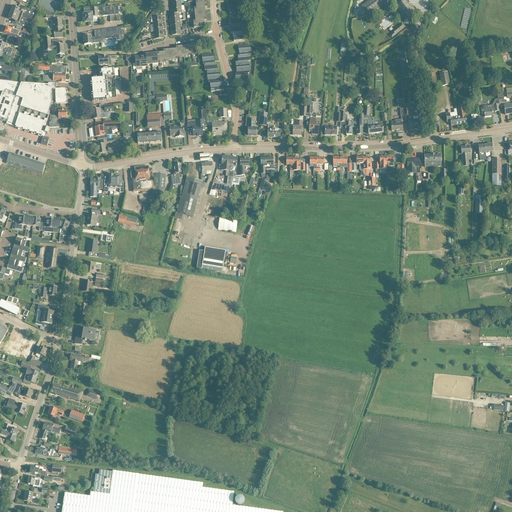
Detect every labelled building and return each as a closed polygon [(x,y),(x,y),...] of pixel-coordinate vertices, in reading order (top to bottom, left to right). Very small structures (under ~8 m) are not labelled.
[(369,0),(361,5),(368,15),(383,4),(383,5),(386,3),(383,0),(369,0)] [(400,14),(402,17),(406,20),(416,12),(405,0),(400,0),(395,4),(402,13),(400,14)] [(194,8),(195,15),(205,14),(205,11),(203,11),(203,8),(207,8),(206,1),(196,2),(196,8),(194,8)] [(231,25),(231,28),(231,34),(232,34),(233,37),(234,41),(243,41),(243,37),(242,33),(244,33),(244,27),(243,24),(239,24),(237,1),(227,2),(229,23),(231,25)] [(20,10),(20,9),(13,6),(8,19),(14,21),(14,22),(17,23),(17,25),(16,25),(18,26),(17,26),(24,28),(29,30),(30,30),(36,13),(24,8),(24,11),(20,10)] [(91,8),(91,9),(83,9),(83,10),(84,10),(85,23),(88,22),(89,26),(93,26),(93,22),(98,21),(97,17),(110,16),(110,22),(121,22),(120,15),(119,15),(118,6),(107,7),(91,8)] [(397,17),(392,10),(386,15),(390,21),(397,17)] [(205,14),(195,15),(195,21),(193,21),(194,28),(205,27),(204,24),(202,24),(202,21),(206,21),(205,14)] [(153,18),(153,25),(162,24),(162,21),(162,17),(153,18)] [(54,29),(55,29),(62,29),(62,20),(54,20),(54,29)] [(401,23),(392,30),(396,35),(405,27),(401,23)] [(17,26),(16,30),(13,29),(6,27),(5,27),(4,27),(4,29),(4,30),(5,30),(4,33),(18,38),(20,33),(27,36),(28,34),(32,35),(33,32),(29,31),(29,30),(24,28),(17,26)] [(122,35),(121,27),(101,30),(102,38),(122,35)] [(180,28),(171,28),(171,32),(172,32),(172,35),(172,36),(181,35),(180,28)] [(62,29),(55,29),(55,31),(54,31),(55,39),(63,38),(63,30),(61,30),(61,29),(62,29)] [(163,31),(154,32),(155,40),(164,39),(164,38),(163,38),(163,35),(163,31)] [(17,39),(8,36),(7,41),(15,44),(17,44),(19,40),(17,39)] [(92,44),(101,43),(101,38),(92,39),(92,36),(89,36),(84,37),(84,45),(92,45),(92,44)] [(0,42),(0,50),(11,54),(15,56),(17,51),(12,49),(12,51),(5,49),(6,45),(0,42)] [(57,56),(58,55),(61,55),(65,55),(64,44),(59,45),(56,45),(51,46),(51,42),(44,43),(45,51),(52,51),(52,50),(56,49),(57,56)] [(186,46),(182,47),(183,57),(190,57),(190,55),(196,54),(195,43),(189,44),(189,48),(186,48),(186,46)] [(235,75),(235,76),(235,78),(235,85),(243,84),(248,83),(248,80),(248,74),(249,74),(249,67),(248,62),(250,62),(250,57),(250,55),(251,55),(251,49),(251,46),(246,46),(238,46),(239,54),(239,56),(238,56),(238,63),(235,63),(236,68),(236,75),(235,75)] [(173,49),(170,50),(171,61),(177,60),(177,58),(183,57),(182,47),(176,47),(176,51),(173,52),(173,49)] [(11,54),(0,50),(0,57),(1,58),(3,55),(14,59),(15,56),(11,54)] [(161,53),(157,53),(158,64),(165,63),(164,61),(171,61),(170,50),(163,50),(164,55),(161,55),(161,53)] [(215,64),(214,61),(214,57),(214,54),(207,55),(202,55),(202,59),(203,65),(204,64),(204,67),(205,71),(207,71),(207,77),(208,83),(209,83),(210,89),(211,92),(216,92),(224,92),(222,84),(222,82),(221,82),(220,75),(220,70),(217,70),(216,63),(215,64)] [(111,65),(111,61),(117,60),(117,57),(108,57),(108,56),(98,57),(99,66),(104,65),(109,65),(111,65)] [(11,72),(20,73),(21,68),(20,68),(4,66),(5,66),(0,64),(0,65),(2,66),(2,71),(11,72)] [(29,69),(30,69),(49,71),(49,73),(53,73),(53,75),(66,75),(66,68),(50,67),(50,66),(45,65),(30,64),(29,69)] [(21,68),(20,73),(21,73),(20,82),(22,82),(28,83),(30,69),(29,69),(21,68)] [(114,68),(100,69),(100,77),(90,78),(92,102),(110,101),(108,77),(115,77),(114,68)] [(448,73),(440,74),(442,87),(450,85),(448,73)] [(55,84),(56,84),(58,84),(58,83),(65,83),(65,82),(66,75),(53,75),(53,76),(43,76),(43,84),(51,85),(51,84),(55,85),(55,84)] [(7,124),(12,110),(11,110),(22,82),(20,82),(19,83),(17,83),(17,82),(12,82),(0,81),(0,119),(7,123),(7,124)] [(29,83),(28,83),(22,82),(11,110),(12,110),(7,124),(15,126),(15,128),(43,137),(43,136),(44,137),(45,134),(48,134),(49,129),(45,128),(53,103),(56,104),(66,104),(66,96),(66,90),(56,90),(56,84),(55,84),(55,85),(51,84),(51,85),(43,84),(35,83),(29,83)] [(481,109),(482,114),(484,114),(485,118),(493,117),(492,112),(495,112),(499,111),(499,106),(498,104),(499,104),(498,101),(498,99),(495,100),(492,105),(487,106),(481,107),(481,109)] [(106,112),(112,112),(114,111),(113,105),(104,106),(104,108),(93,110),(94,119),(107,118),(106,112)] [(458,107),(457,107),(458,114),(460,114),(460,117),(457,117),(458,125),(466,124),(465,119),(463,107),(458,107)] [(50,116),(50,120),(51,120),(51,123),(49,123),(49,128),(59,128),(59,122),(58,122),(58,120),(67,120),(67,110),(63,111),(63,110),(62,110),(62,111),(58,111),(58,116),(50,116)] [(345,112),(342,111),(341,114),(341,122),(346,122),(346,127),(344,127),(344,130),(346,130),(346,135),(352,135),(352,127),(354,127),(356,127),(356,123),(354,123),(354,122),(353,122),(352,121),(350,121),(349,122),(347,122),(347,115),(345,115),(345,112)] [(458,125),(457,117),(454,118),(451,113),(446,114),(447,123),(451,122),(451,126),(458,125)] [(409,130),(413,130),(413,131),(420,130),(419,115),(411,116),(411,120),(409,120),(409,126),(409,130)] [(160,116),(147,117),(148,127),(160,127),(160,126),(164,126),(164,121),(163,116),(160,116)] [(310,119),(309,125),(309,130),(312,131),(312,135),(317,135),(317,131),(318,131),(319,126),(319,123),(320,124),(320,118),(316,118),(316,119),(310,119)] [(254,120),(249,119),(248,128),(248,136),(257,136),(257,128),(254,128),(254,120)] [(368,127),(368,134),(376,133),(375,126),(375,123),(374,123),(374,122),(371,122),(371,120),(367,121),(368,127)] [(395,120),(395,122),(391,122),(392,126),(391,126),(392,131),(398,131),(398,132),(403,132),(402,120),(395,120)] [(293,135),(301,135),(301,131),(302,131),(302,121),(297,121),(297,127),(293,127),(293,135)] [(109,127),(121,127),(120,122),(115,122),(103,122),(95,123),(96,127),(95,128),(96,137),(101,137),(105,136),(110,135),(113,135),(112,130),(109,127)] [(198,127),(193,128),(193,130),(193,135),(199,135),(199,136),(202,135),(202,130),(202,127),(201,122),(198,122),(198,127)] [(375,126),(376,133),(383,133),(382,126),(382,122),(379,122),(379,126),(375,126)] [(222,135),(221,131),(223,131),(227,131),(227,123),(222,123),(212,123),(212,130),(213,135),(222,135)] [(178,137),(178,138),(184,137),(184,135),(183,124),(177,125),(177,126),(169,126),(170,136),(178,136),(178,137)] [(268,138),(280,138),(280,133),(282,133),(282,132),(286,132),(286,124),(282,124),(282,130),(280,130),(278,130),(275,130),(275,129),(274,129),(274,128),(274,125),(268,125),(268,130),(268,133),(268,138)] [(325,130),(325,135),(336,135),(336,130),(336,127),(325,127),(325,130)] [(161,132),(148,133),(149,143),(161,142),(161,132)] [(149,143),(148,133),(137,134),(138,144),(149,143)] [(43,136),(43,137),(41,144),(47,146),(49,139),(44,137),(43,136)] [(109,153),(108,146),(107,140),(106,140),(101,141),(102,144),(98,145),(99,154),(106,153),(109,152),(109,153)] [(120,144),(108,146),(109,153),(121,151),(120,146),(120,144)] [(492,144),(484,145),(485,153),(486,156),(490,156),(490,157),(493,157),(492,144)] [(460,147),(461,155),(462,155),(463,167),(469,166),(467,154),(470,154),(470,151),(469,146),(460,147)] [(15,155),(10,154),(10,153),(7,161),(6,164),(42,175),(45,165),(31,161),(31,160),(29,159),(29,160),(21,157),(18,156),(15,155)] [(441,155),(431,155),(431,159),(430,159),(430,164),(430,167),(441,167),(441,164),(441,155)] [(237,159),(222,157),(221,171),(226,171),(226,176),(228,177),(227,185),(213,183),(211,190),(222,192),(230,193),(232,185),(233,177),(234,176),(234,172),(235,172),(236,167),(237,159)] [(340,157),(340,171),(340,170),(340,168),(347,168),(347,173),(352,173),(351,170),(352,170),(352,164),(347,164),(347,157),(340,157)] [(370,157),(363,157),(363,170),(366,170),(367,173),(373,173),(372,167),(371,167),(371,164),(370,164),(370,157)] [(267,170),(266,170),(266,173),(273,173),(273,169),(274,169),(273,158),(265,158),(265,162),(266,162),(266,165),(267,165),(267,170)] [(293,158),(293,171),(294,171),(305,171),(305,164),(300,164),(300,158),(293,158)] [(244,167),(249,167),(249,159),(240,159),(240,167),(241,176),(245,176),(244,167)] [(414,159),(414,160),(407,160),(407,167),(408,167),(408,174),(408,173),(415,173),(415,167),(420,167),(419,159),(414,159)] [(505,159),(492,159),(492,186),(498,186),(499,182),(498,182),(498,175),(501,175),(501,165),(505,165),(505,159)] [(174,175),(171,176),(172,185),(180,184),(179,174),(182,173),(181,164),(180,165),(180,164),(179,163),(178,163),(178,164),(177,165),(174,165),(175,170),(174,170),(174,175)] [(206,174),(206,171),(212,171),(212,163),(205,163),(205,165),(202,165),(202,174),(206,174)] [(184,192),(182,197),(181,197),(177,213),(176,213),(174,219),(181,220),(183,215),(193,218),(201,186),(204,187),(205,183),(195,180),(196,176),(196,164),(189,164),(186,178),(187,178),(185,187),(181,186),(180,191),(184,192)] [(144,167),(144,169),(140,170),(139,167),(135,168),(135,171),(133,171),(132,172),(131,172),(131,173),(132,179),(131,179),(132,187),(133,192),(137,192),(154,190),(153,181),(152,172),(149,172),(149,166),(144,167)] [(156,174),(153,204),(163,205),(166,175),(156,174)] [(104,183),(104,192),(108,192),(108,189),(114,189),(114,175),(108,175),(108,183),(104,183)] [(114,175),(114,189),(119,189),(119,193),(123,193),(123,184),(120,184),(120,176),(118,176),(118,175),(114,175)] [(240,176),(234,176),(233,177),(232,185),(239,186),(240,176)] [(97,198),(97,187),(99,187),(99,189),(103,189),(103,180),(100,180),(100,179),(99,179),(99,178),(97,178),(96,179),(96,181),(94,181),(94,180),(91,180),(91,187),(90,198),(93,198),(94,198),(97,198)] [(267,181),(262,180),(259,188),(260,188),(266,189),(268,182),(267,181)] [(87,225),(87,226),(90,226),(96,227),(97,216),(95,216),(95,214),(99,214),(100,210),(92,209),(92,213),(92,216),(87,215),(86,221),(87,221),(87,225)] [(118,222),(136,227),(137,220),(119,215),(118,222)] [(22,225),(26,226),(27,218),(20,217),(19,222),(15,221),(15,225),(15,229),(22,230),(22,225)] [(218,230),(236,232),(238,220),(220,217),(218,230)] [(34,218),(33,226),(39,227),(39,231),(43,231),(44,223),(40,223),(41,219),(34,218)] [(54,229),(55,221),(48,220),(47,224),(45,224),(44,232),(53,233),(54,229)] [(63,221),(61,221),(60,229),(61,229),(60,230),(67,232),(70,223),(63,221)] [(28,252),(29,248),(24,247),(26,241),(17,238),(13,248),(23,251),(28,252)] [(94,253),(96,254),(96,253),(97,241),(93,240),(92,240),(91,240),(90,240),(88,253),(94,253)] [(47,268),(55,270),(58,248),(53,248),(50,247),(49,252),(47,252),(46,263),(47,263),(47,268)] [(13,248),(10,258),(20,261),(25,263),(27,258),(21,256),(23,251),(13,248)] [(197,268),(202,269),(202,268),(221,271),(222,268),(223,269),(226,251),(205,248),(204,252),(199,251),(197,268)] [(22,273),(23,268),(18,266),(20,261),(10,258),(7,268),(22,273)] [(91,263),(89,262),(89,263),(87,262),(85,273),(94,274),(96,264),(91,263)] [(10,271),(0,267),(0,279),(2,280),(4,274),(9,275),(10,271)] [(106,280),(96,278),(96,279),(95,282),(92,282),(84,281),(83,292),(91,293),(91,286),(95,286),(95,287),(102,288),(102,283),(105,284),(106,281),(105,281),(106,280)] [(47,290),(47,289),(41,288),(40,297),(46,298),(46,295),(49,296),(56,297),(57,287),(50,286),(50,289),(50,291),(47,290)] [(2,301),(0,304),(0,307),(8,311),(11,304),(14,298),(9,297),(6,303),(2,301)] [(11,304),(8,311),(16,315),(19,310),(15,307),(19,300),(14,298),(11,304)] [(54,319),(55,315),(53,315),(54,313),(47,312),(48,308),(49,309),(49,308),(40,306),(39,305),(38,311),(40,311),(41,312),(40,317),(54,319)] [(90,312),(87,312),(87,306),(81,305),(79,315),(89,317),(90,312)] [(52,322),(53,322),(54,319),(40,317),(40,322),(39,322),(36,322),(36,324),(46,327),(45,326),(45,324),(46,324),(52,325),(52,322)] [(0,344),(5,336),(7,333),(8,330),(0,325),(0,344)] [(77,330),(75,344),(80,345),(81,345),(82,340),(86,340),(94,342),(96,331),(88,329),(83,328),(82,331),(76,330),(77,330)] [(31,343),(14,336),(12,341),(11,340),(9,345),(27,354),(29,349),(28,349),(31,343)] [(45,354),(47,350),(40,347),(37,353),(45,357),(46,355),(45,354)] [(71,369),(76,369),(77,370),(79,361),(89,363),(89,358),(71,355),(70,359),(72,359),(71,369)] [(31,356),(28,363),(32,364),(35,365),(35,364),(41,367),(42,363),(34,360),(35,358),(31,356)] [(32,364),(28,363),(20,360),(19,362),(22,363),(21,366),(30,369),(32,364)] [(27,369),(26,375),(29,376),(37,378),(39,373),(35,372),(36,370),(32,369),(32,371),(27,369)] [(29,376),(26,375),(23,382),(30,385),(30,383),(35,384),(37,378),(29,376)] [(60,396),(79,402),(82,393),(53,383),(50,392),(60,395),(60,396)] [(13,393),(14,394),(14,393),(13,392),(9,389),(8,390),(0,384),(0,393),(4,396),(6,393),(11,396),(13,393)] [(14,393),(14,394),(19,398),(20,394),(24,395),(24,396),(30,398),(32,392),(23,388),(23,386),(18,384),(15,390),(10,386),(9,389),(13,392),(14,393)] [(86,396),(88,397),(99,400),(101,393),(89,389),(86,396)] [(19,414),(24,416),(27,406),(22,405),(19,403),(18,406),(14,405),(15,401),(9,399),(7,408),(16,411),(16,413),(19,414)] [(57,410),(55,409),(51,407),(48,415),(51,416),(50,419),(54,420),(55,417),(54,417),(55,414),(62,416),(64,412),(57,410)] [(72,411),(69,417),(82,422),(84,416),(72,411)] [(43,430),(48,432),(51,433),(52,432),(59,434),(61,430),(53,427),(54,425),(49,424),(49,425),(45,423),(43,430)] [(8,424),(5,431),(5,432),(9,433),(8,435),(16,437),(19,430),(16,429),(17,427),(8,424)] [(72,429),(66,427),(64,433),(74,436),(76,431),(72,429)] [(5,432),(5,431),(2,430),(0,435),(7,437),(7,440),(14,443),(16,437),(8,435),(9,433),(5,432)] [(48,432),(43,430),(40,439),(45,441),(48,432)] [(37,448),(35,453),(43,455),(48,457),(50,453),(45,451),(45,450),(45,449),(45,447),(41,446),(41,448),(40,448),(39,449),(37,448)] [(58,454),(73,456),(74,449),(59,447),(58,454)] [(52,473),(61,474),(62,466),(53,465),(52,473)] [(38,474),(45,476),(46,471),(39,470),(40,467),(35,466),(35,467),(31,466),(30,473),(38,475),(38,474)] [(277,511),(232,506),(234,492),(233,492),(202,488),(203,484),(202,483),(118,472),(113,471),(113,472),(100,470),(99,475),(96,475),(93,490),(90,490),(90,492),(91,492),(90,497),(89,496),(65,493),(61,511),(277,511)] [(29,477),(27,484),(29,484),(29,485),(33,485),(33,486),(37,487),(39,488),(40,483),(41,484),(42,480),(38,479),(35,478),(34,478),(29,477)] [(24,501),(29,502),(31,502),(32,499),(33,497),(36,497),(37,494),(33,494),(26,492),(24,501)]
